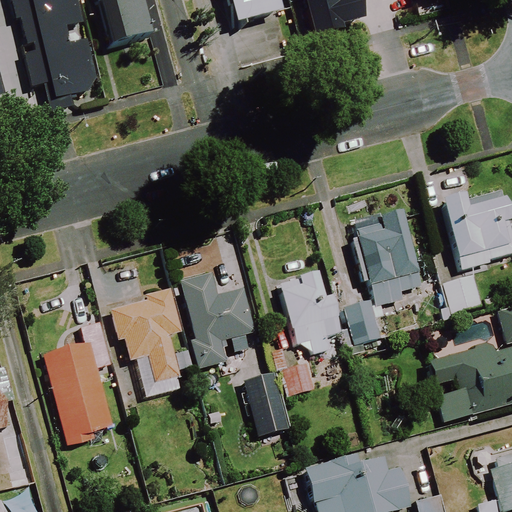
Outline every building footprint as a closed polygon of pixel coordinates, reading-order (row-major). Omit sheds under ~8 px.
[(74,116),(98,110),(82,45),(69,49),(65,31),(78,27),(71,0),(6,0),(29,93),(38,91),(44,119),(73,112),(74,116)] [(142,43),(133,0),(92,0),(104,52),(142,43)] [(273,20),(268,0),(220,0),(229,31),(273,20)] [(460,214),(457,202),(437,207),(454,276),(483,269),(482,266),(510,259),(497,204),(460,214)] [(371,325),(403,315),(399,296),(417,292),(400,218),(375,224),(377,232),(346,239),(358,290),(363,289),(366,305),(339,312),(344,333),(337,335),(341,352),(348,351),(375,344),(371,325)] [(225,354),(223,345),(249,340),(235,274),(176,286),(188,344),(185,345),(192,375),(220,369),(217,355),(221,355),(225,354)] [(319,303),(312,277),(273,288),(289,348),(305,361),(324,356),(320,342),(335,338),(324,301),(319,303)] [(475,312),(467,282),(437,290),(444,320),(475,312)] [(175,338),(164,296),(137,303),(138,307),(105,316),(113,345),(118,344),(124,366),(141,362),(149,389),(174,383),(163,341),(175,338)] [(511,346),(511,313),(494,318),(502,349),(511,346)] [(73,333),(78,351),(39,361),(63,451),(79,447),(77,440),(107,432),(92,373),(108,369),(97,326),(73,333)] [(429,392),(450,386),(452,396),(433,401),(440,428),(476,418),(511,408),(511,353),(490,360),(487,350),(422,367),(429,392)] [(303,367),(275,374),(282,402),(310,395),(303,367)] [(285,434),(270,380),(239,388),(253,443),(285,434)] [(31,488),(18,437),(0,441),(0,447),(11,493),(31,488)] [(511,511),(511,463),(511,464),(510,458),(461,470),(471,511),(511,511)] [(353,471),(350,461),(299,475),(309,511),(402,511),(392,476),(380,479),(376,464),(353,471)]
